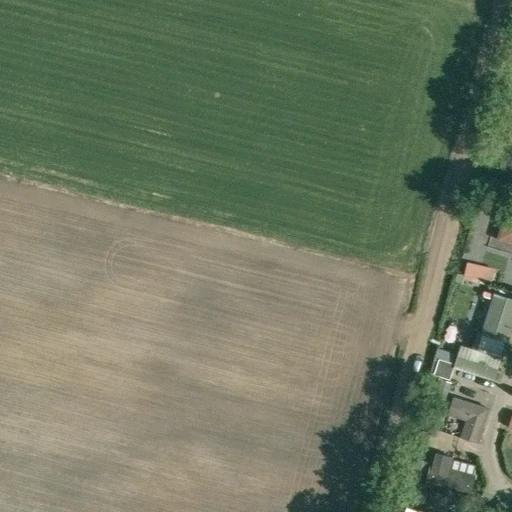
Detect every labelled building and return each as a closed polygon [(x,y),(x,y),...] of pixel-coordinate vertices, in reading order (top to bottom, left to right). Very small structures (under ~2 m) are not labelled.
[(511,213),(506,212),(498,239),(511,242),(511,213)] [(464,279),(477,282),(481,266),(467,263),(464,279)] [(508,341),(511,328),(511,296),(494,291),(481,332),(508,341)] [(502,357),(461,343),(453,367),(494,380),(502,357)] [(437,360),(432,375),(448,381),(453,365),(437,360)] [(446,400),(451,383),(439,378),(433,396),(446,400)] [(479,442),(490,406),(453,394),(447,413),(466,419),(460,436),(479,442)] [(471,493),(476,474),(451,467),(454,455),(433,450),(425,480),(471,493)]
